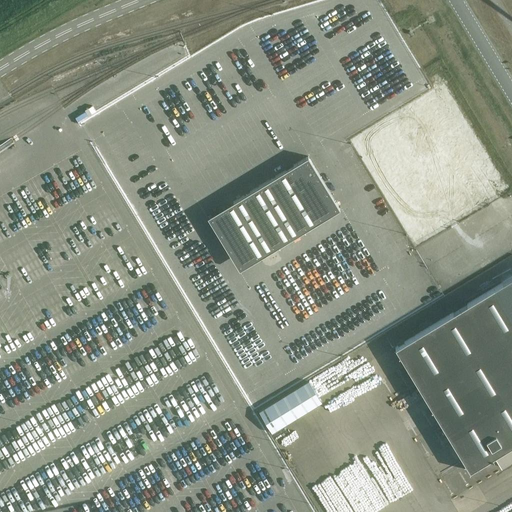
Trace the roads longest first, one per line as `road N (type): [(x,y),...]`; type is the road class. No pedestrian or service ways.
road 1 (unknown): [(57,511),(399,310),(401,296),(386,271),(270,339)]
road 2 (unknown): [(0,421),(184,313)]
road 3 (secondary): [(0,68),(140,0)]
road 4 (unknown): [(301,443),(376,400),(405,446)]
